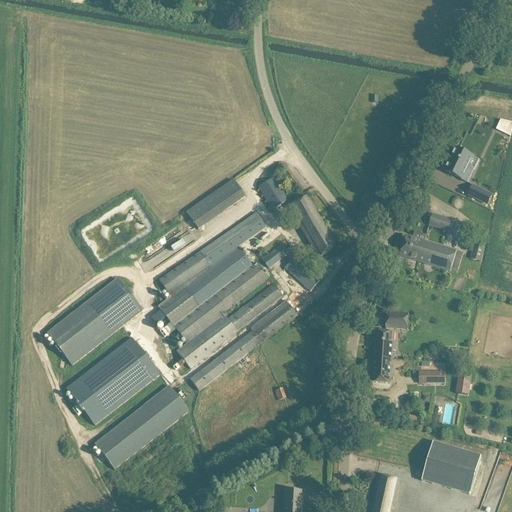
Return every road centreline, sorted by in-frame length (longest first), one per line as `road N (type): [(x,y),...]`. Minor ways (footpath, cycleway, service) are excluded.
road 1 (unclassified): [(376,253),(311,178),(276,122),(260,60),(257,0)]
road 2 (tertiary): [(376,253),(500,0)]
road 3 (tertiary): [(340,511),(355,338),(376,253)]
road 4 (track): [(170,511),(344,420)]
